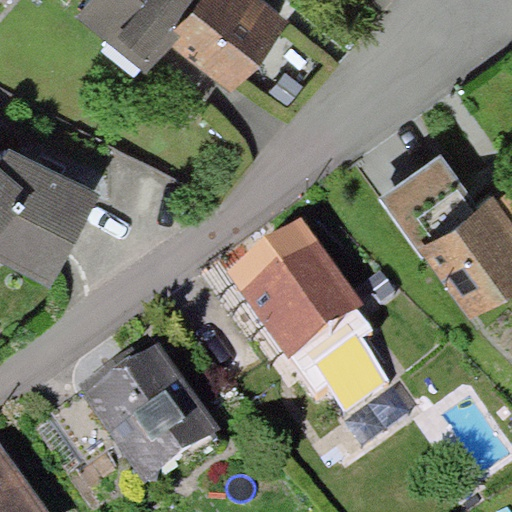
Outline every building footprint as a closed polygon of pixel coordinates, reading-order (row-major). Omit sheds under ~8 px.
[(93,0),(79,18),(147,70),(171,39),(233,86),(291,11),(277,0),(93,0)] [(17,136),(4,155),(0,150),(0,249),(59,278),(107,186),(17,136)] [(427,255),(473,317),(511,288),(511,228),(494,205),(484,212),(442,155),(381,200),(424,257),(427,255)] [(295,226),(221,280),(282,364),(290,359),(317,395),(367,358),(359,347),(371,338),(354,315),(358,312),(295,226)] [(160,496),(233,444),(170,357),(155,368),(145,354),(59,415),(96,467),(125,446),(160,496)] [(52,511),(7,451),(0,455),(0,511),(52,511)]
